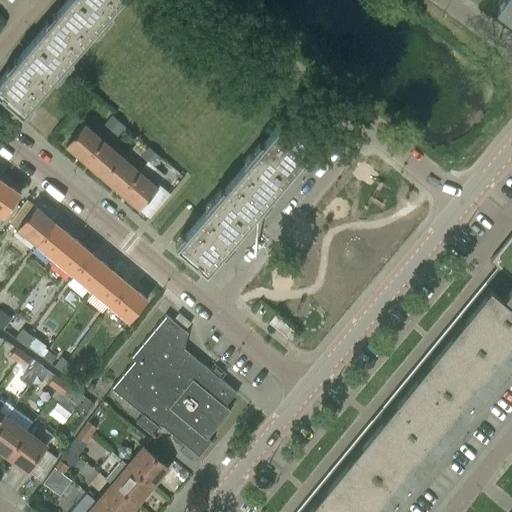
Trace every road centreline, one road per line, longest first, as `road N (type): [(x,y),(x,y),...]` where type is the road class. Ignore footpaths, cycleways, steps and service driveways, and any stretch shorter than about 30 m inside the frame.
road 1 (residential): [(214,311),(357,141),(379,136),(466,204)]
road 2 (residential): [(214,311),(0,138)]
road 3 (residential): [(307,394),(466,204)]
road 4 (residential): [(209,506),(307,394)]
road 5 (residential): [(307,394),(214,311)]
